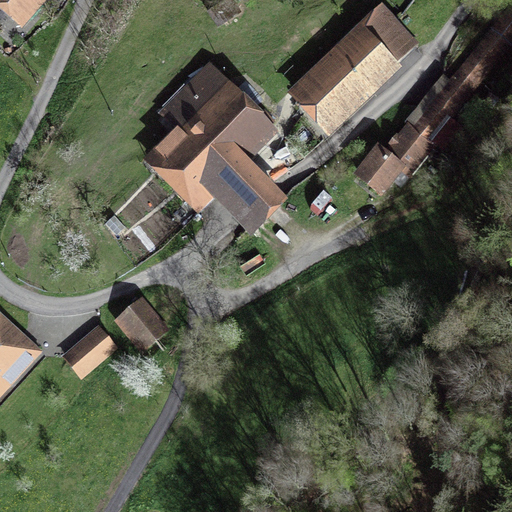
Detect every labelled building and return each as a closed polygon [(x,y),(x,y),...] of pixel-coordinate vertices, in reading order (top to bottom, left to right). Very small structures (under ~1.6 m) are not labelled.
[(0,0),(0,23),(6,29),(12,22),(22,30),(47,0),(0,0)] [(511,1),(448,81),(441,76),(404,122),(406,123),(437,148),(442,152),(462,127),(453,120),(511,46),(511,1)] [(402,69),(398,65),(419,44),(381,5),(286,96),(328,139),(402,69)] [(308,32),(316,42),(321,37),(314,28),(308,32)] [(251,165),(281,134),(209,64),(159,115),(174,129),(142,162),(198,216),(212,201),(234,222),(237,225),(250,238),(287,201),(277,191),(275,189),(251,165)] [(437,148),(406,123),(384,151),(377,146),(352,176),(381,199),(393,184),(401,190),(409,179),(411,181),(437,148)] [(116,238),(126,229),(114,217),(105,225),(116,238)] [(170,331),(142,298),(113,322),(141,355),(170,331)] [(0,399),(43,352),(0,313),(0,399)] [(62,359),(81,380),(118,348),(99,327),(62,359)]
